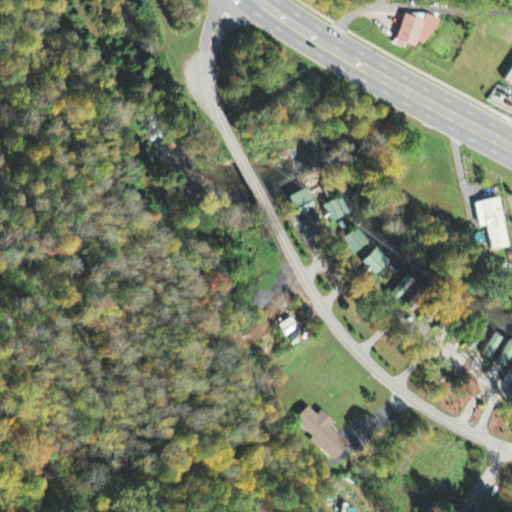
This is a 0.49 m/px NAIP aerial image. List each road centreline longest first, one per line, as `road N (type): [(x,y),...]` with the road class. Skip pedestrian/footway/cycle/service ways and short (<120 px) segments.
road 1 (residential): [(511,449),(413,407),(323,313),(267,215)]
road 2 (trunk): [(511,145),(258,0)]
